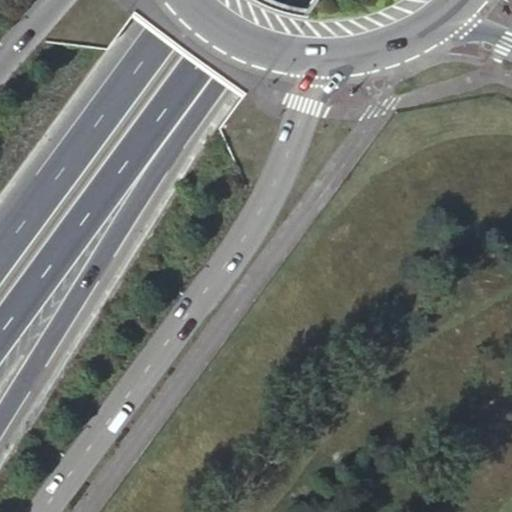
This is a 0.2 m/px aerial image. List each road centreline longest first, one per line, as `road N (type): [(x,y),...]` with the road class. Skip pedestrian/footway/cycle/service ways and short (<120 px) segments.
road 1 (tertiary): [(41,511),(261,211),(304,103),(334,60)]
road 2 (trunk): [(0,424),(154,128)]
road 3 (trunk): [(184,0),(0,251)]
road 4 (trunk): [(0,337),(154,128)]
road 5 (secondary): [(186,0),(233,37),(283,55),(334,60)]
road 6 (trunk): [(154,128),(250,0)]
